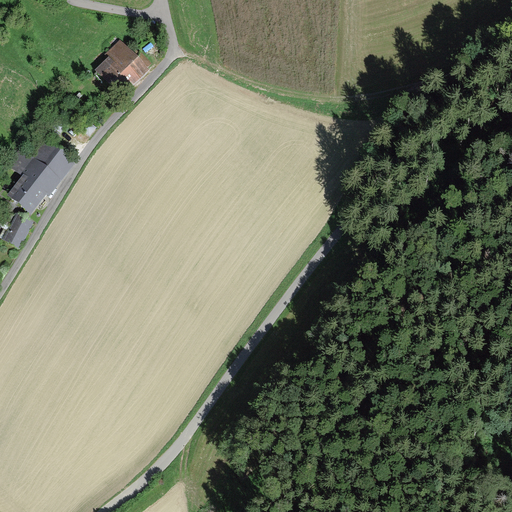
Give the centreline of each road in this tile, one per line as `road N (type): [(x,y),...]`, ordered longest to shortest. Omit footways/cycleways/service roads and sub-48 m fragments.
road 1 (residential): [(104,511),(163,460),(484,64),(511,43)]
road 2 (track): [(170,49),(267,87),(350,99),(446,77),(511,31)]
road 3 (unclassified): [(170,49),(95,137),(0,287)]
